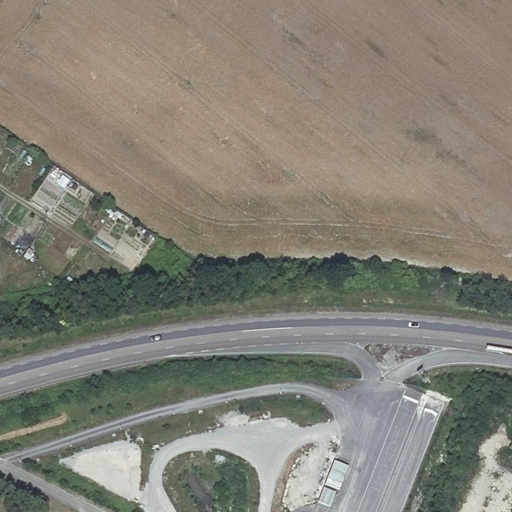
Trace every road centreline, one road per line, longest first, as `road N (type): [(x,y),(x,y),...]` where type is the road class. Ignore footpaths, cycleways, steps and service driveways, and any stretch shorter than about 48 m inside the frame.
road 1 (secondary): [(0,384),(140,349),(297,332),(511,346)]
road 2 (secondary): [(511,329),(286,317),(143,333),(0,368)]
